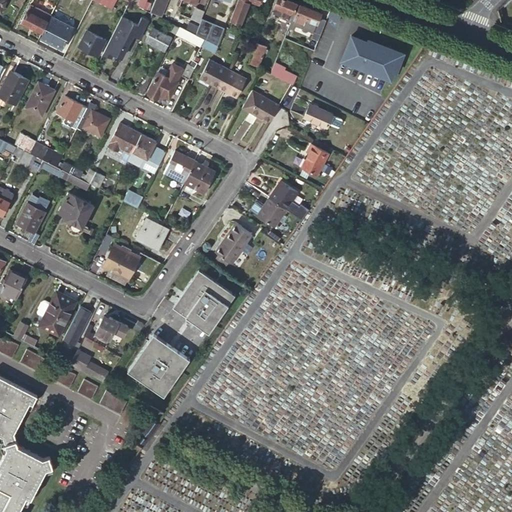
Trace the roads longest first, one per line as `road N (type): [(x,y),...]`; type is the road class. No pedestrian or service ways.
road 1 (residential): [(0,237),(142,310),(247,161),(0,35)]
road 2 (residential): [(0,362),(114,423)]
